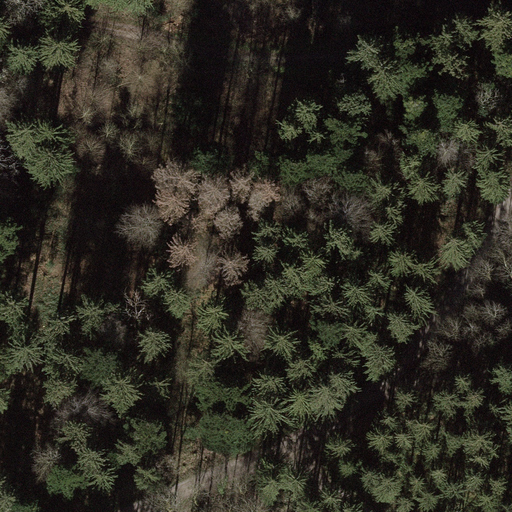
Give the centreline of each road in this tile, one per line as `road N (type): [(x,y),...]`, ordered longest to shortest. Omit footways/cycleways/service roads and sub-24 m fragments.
road 1 (track): [(511,39),(268,58),(0,0)]
road 2 (track): [(369,395),(309,432),(129,511)]
road 3 (track): [(511,194),(445,308),(369,395)]
road 4 (track): [(369,395),(511,373)]
